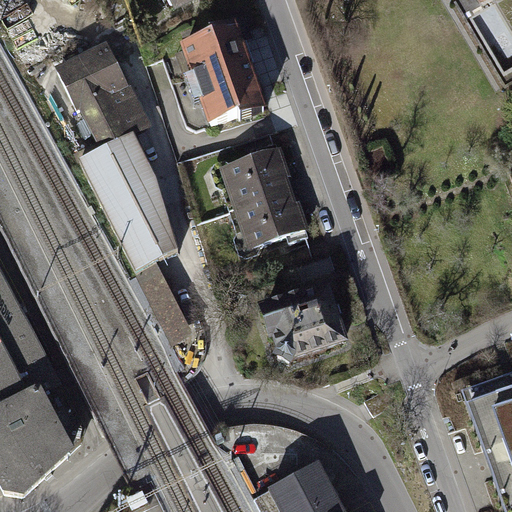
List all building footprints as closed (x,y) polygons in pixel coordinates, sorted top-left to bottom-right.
[(239,29),(180,50),(211,137),(270,116),(239,29)] [(108,45),(55,71),(77,116),(80,115),(100,153),(81,163),(174,349),(194,337),(158,265),(181,255),(158,180),(136,137),(153,129),(108,45)] [(280,146),(217,168),(233,212),(296,190),(280,146)] [(295,195),(232,217),(248,261),(311,239),(295,195)] [(58,382),(0,272),(0,418),(41,391),(58,382)] [(331,285),(258,303),(275,363),(350,343),(331,285)] [(511,511),(511,373),(466,389),(505,511),(511,511)] [(28,511),(77,468),(41,391),(0,418),(0,504),(4,511),(28,511)] [(344,511),(320,465),(271,490),(282,511),(344,511)]
